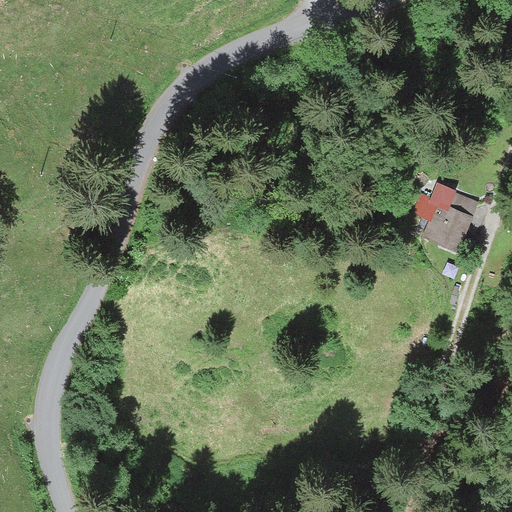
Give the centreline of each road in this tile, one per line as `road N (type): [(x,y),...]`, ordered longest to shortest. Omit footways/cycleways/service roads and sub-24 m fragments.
road 1 (unclassified): [(70,511),(47,415),(57,365),(112,254),(161,110),(240,47),(379,0)]
road 2 (track): [(455,290),(414,511)]
